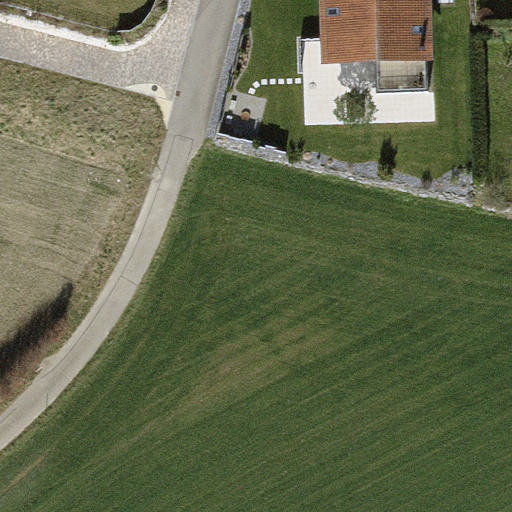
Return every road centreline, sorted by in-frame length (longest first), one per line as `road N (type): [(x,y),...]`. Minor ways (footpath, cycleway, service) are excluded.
road 1 (residential): [(222,0),(135,276)]
road 2 (track): [(135,276),(91,343),(0,443)]
